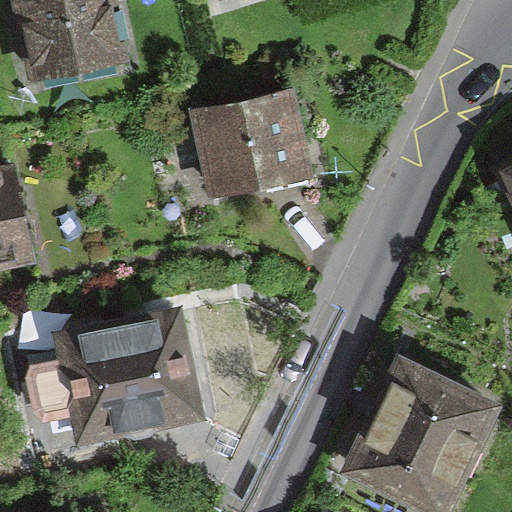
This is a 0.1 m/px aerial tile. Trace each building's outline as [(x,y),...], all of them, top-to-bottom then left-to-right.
[(2,0),(19,69),(130,42),(119,0),(2,0)] [(174,101),(195,192),(325,162),(304,71),(174,101)] [(511,147),(495,155),(511,191),(511,147)] [(0,158),(0,263),(35,257),(15,155),(0,158)] [(45,326),(72,437),(206,404),(179,294),(45,326)] [(407,511),(446,511),(510,384),(398,328),(327,472),(407,511)] [(43,511),(79,511),(78,503),(43,511)]
